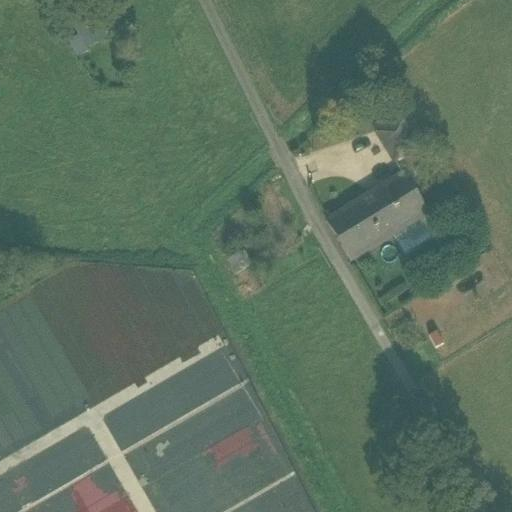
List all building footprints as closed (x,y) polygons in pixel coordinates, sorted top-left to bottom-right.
[(70,12),(84,50),(99,44),(85,7),(70,12)] [(378,136),(394,161),(418,146),(402,121),(378,136)] [(402,178),(358,206),(327,225),(350,263),(382,243),(392,236),(426,215),(402,178)] [(426,215),(392,236),(405,256),(438,235),(426,215)] [(244,253),(226,262),(234,278),(252,269),(244,253)] [(465,294),(472,306),(490,296),(483,284),(465,294)]
